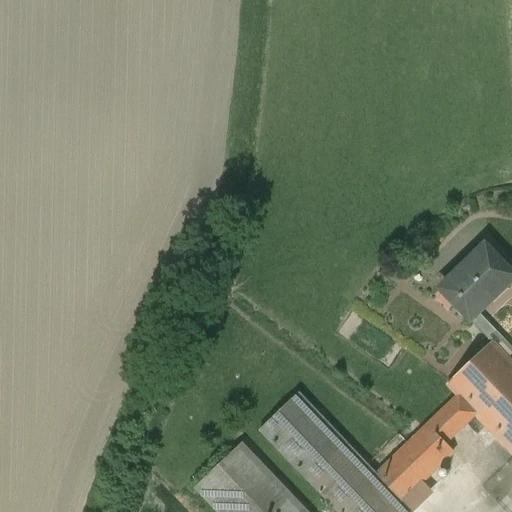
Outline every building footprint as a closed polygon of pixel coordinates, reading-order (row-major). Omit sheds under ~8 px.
[(511,275),(484,247),(440,289),(470,319),(511,278),(511,275)] [(511,362),(470,319),(492,343),(450,383),(449,383),(448,384),(459,396),(486,425),(511,453),(511,362)] [(346,444),(298,393),(259,431),(307,481),(346,444)] [(459,396),(376,475),(401,501),(453,452),(445,443),(466,423),(477,434),(486,425),(459,396)] [(376,475),(346,444),(307,481),(336,511),(411,511),(401,501),(376,475)] [(303,511),(241,446),(197,488),(220,511),(303,511)]
